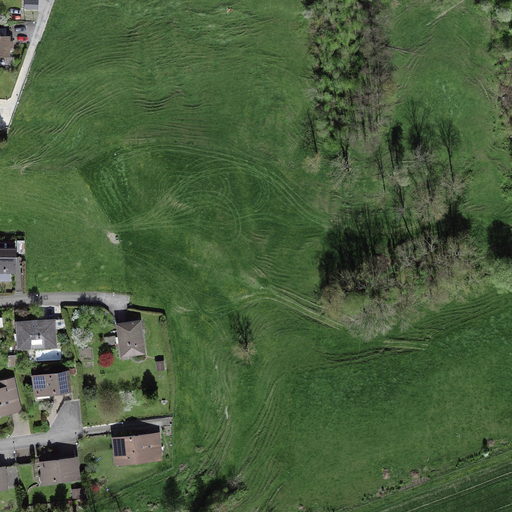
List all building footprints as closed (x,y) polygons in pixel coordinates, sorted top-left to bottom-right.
[(37,8),(37,0),(24,0),(25,8),(37,8)] [(9,47),(12,47),(13,36),(6,36),(6,29),(0,28),(0,55),(9,56),(9,47)] [(0,280),(11,281),(11,270),(15,270),(15,249),(15,244),(0,243),(0,280)] [(18,324),(20,348),(41,347),(41,344),(56,343),(55,328),(39,329),(38,320),(31,320),(31,323),(18,324)] [(118,324),(122,355),(144,352),(140,321),(118,324)] [(69,389),(67,372),(34,376),(36,393),(69,389)] [(0,413),(11,411),(8,395),(16,393),(12,379),(4,380),(6,388),(0,388),(0,413)] [(114,437),(115,458),(125,457),(125,462),(160,459),(158,433),(114,437)] [(41,462),(44,481),(78,477),(75,457),(41,462)] [(16,465),(16,467),(18,479),(35,477),(33,463),(16,465)] [(18,479),(16,467),(3,469),(3,466),(0,466),(0,488),(19,486),(18,479)]
